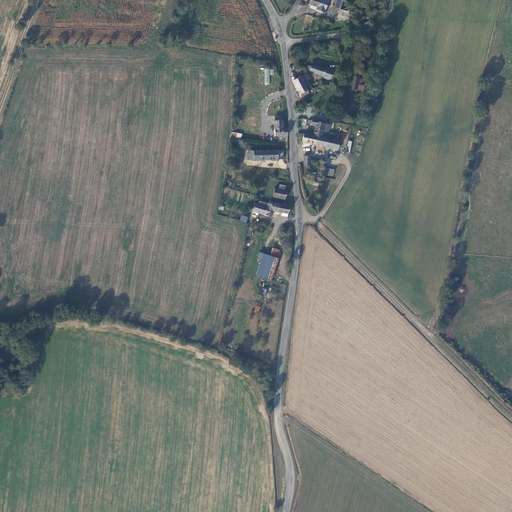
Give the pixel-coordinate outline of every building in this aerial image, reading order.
[(311,0),(310,4),(318,7),(318,10),(325,12),(329,0),(311,0)] [(341,8),(339,15),(347,18),(350,11),(341,8)] [(326,66),(325,68),(317,65),(317,63),(312,61),(309,69),(314,71),(314,72),(323,75),(323,77),(327,79),(329,78),(332,69),(326,66)] [(295,75),(292,77),(302,96),(309,92),(307,88),(311,86),(304,74),(301,76),(296,78),(295,75)] [(350,87),(357,87),(359,76),(352,75),(350,87)] [(315,126),(313,135),(318,136),(322,136),(325,123),(317,122),(318,119),(312,118),(312,120),(309,119),(308,123),(312,124),(311,125),(315,126)] [(275,136),(288,136),(288,128),(286,128),(283,129),(282,121),(274,121),(275,136)] [(341,134),(333,132),(331,138),(322,136),(318,136),(316,144),(335,148),(334,151),(338,152),(341,134)] [(303,142),(316,144),(318,136),(313,135),(304,133),(303,142)] [(278,159),(278,150),(249,150),(249,160),(278,159)] [(334,176),(334,169),(326,168),(325,176),(334,176)] [(274,188),(273,199),(285,200),(287,191),(285,191),(279,189),(274,188)] [(258,204),(255,203),(253,211),(272,217),(275,205),(268,203),(267,207),(265,206),(258,204)] [(284,205),(280,204),(278,211),(288,214),(290,206),(289,206),(289,204),(284,203),(284,205)] [(241,215),(239,221),(246,223),(248,217),(241,215)] [(278,253),(271,250),(270,256),(278,259),(280,253),(278,253)] [(271,279),(278,259),(270,256),(263,277),(271,279)]
